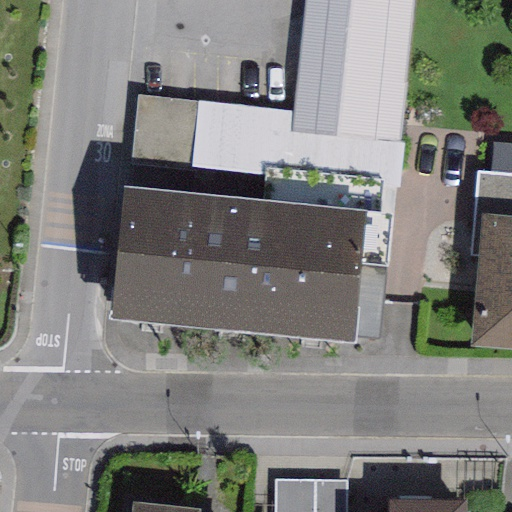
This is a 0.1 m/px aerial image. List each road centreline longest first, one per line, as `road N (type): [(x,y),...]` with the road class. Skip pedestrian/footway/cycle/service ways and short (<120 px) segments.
road 1 (tertiary): [(61,407),(511,412)]
road 2 (residential): [(100,0),(61,407)]
